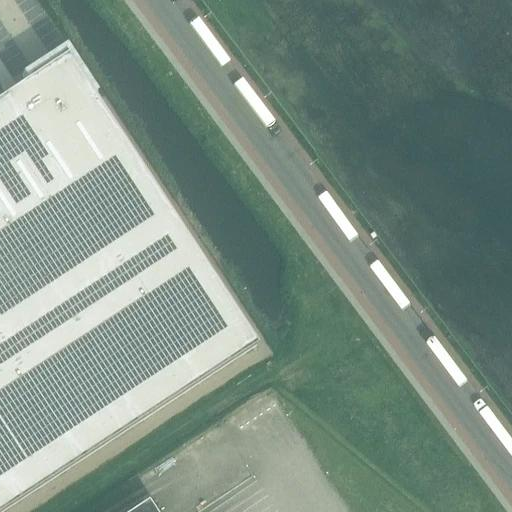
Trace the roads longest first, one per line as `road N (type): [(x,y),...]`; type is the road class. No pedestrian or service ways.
road 1 (unclassified): [(511,473),(159,0)]
road 2 (unknown): [(309,511),(265,463),(237,458),(203,465),(109,511)]
